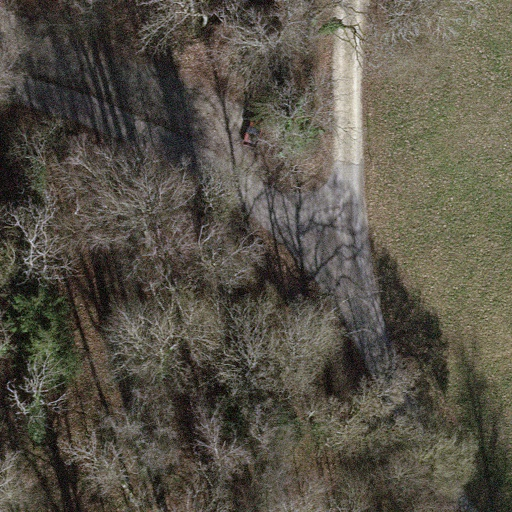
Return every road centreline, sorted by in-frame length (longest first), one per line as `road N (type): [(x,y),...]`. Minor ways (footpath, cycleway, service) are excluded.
road 1 (unclassified): [(462,511),(419,452),(353,295),(321,262),(228,186),(158,144),(0,82)]
road 2 (track): [(342,0),(353,295)]
